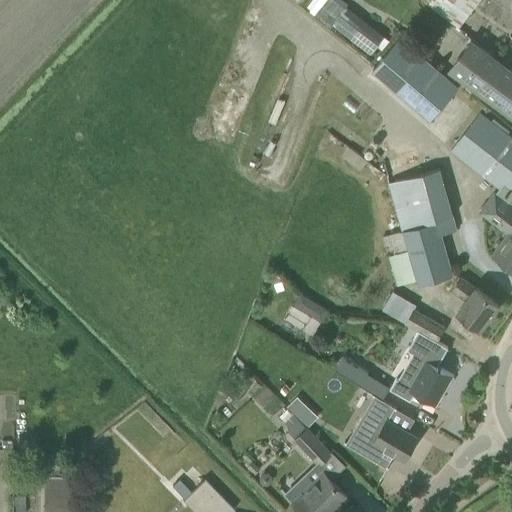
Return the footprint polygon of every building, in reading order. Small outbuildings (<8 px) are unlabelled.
[(336,0),(313,0),(309,6),(374,54),(387,36),(336,0)] [(425,0),(458,25),(477,0),(425,0)] [(406,34),(377,66),(435,119),(464,87),(406,34)] [(511,68),(470,38),(447,69),(511,116),(511,68)] [(511,138),(478,113),(450,149),(497,186),(479,210),(506,231),(489,253),(511,270),(511,138)] [(425,170),(387,181),(400,228),(406,249),(407,248),(417,284),(452,274),(441,234),(437,219),(453,215),(440,166),(425,170)] [(450,290),(463,299),(455,310),(480,329),(498,305),(461,276),(450,290)] [(418,330),(434,339),(436,340),(445,324),(414,307),(416,303),(393,289),(382,308),(418,330)] [(299,293),(293,305),(324,319),(330,306),(299,293)] [(396,377),(389,388),(410,400),(414,392),(436,405),(453,375),(437,365),(447,347),(436,340),(434,339),(418,330),(407,349),(424,360),(409,385),(396,377)] [(361,385),(369,373),(341,356),(333,369),(361,385)] [(273,387),(287,372),(274,360),(260,376),(273,387)] [(374,394),(345,443),(386,466),(394,453),(404,459),(418,437),(387,419),(395,406),(374,394)] [(286,406),(296,416),(306,406),(297,396),(286,406)] [(294,438),(317,463),(331,449),(307,425),(294,438)] [(312,479),(290,499),(301,511),(326,511),(330,508),(332,510),(347,496),(317,463),(306,473),(312,479)] [(263,484),(268,484),(271,481),(271,476),(268,472),(263,472),(259,475),(259,480),(263,484)] [(191,491),(211,511),(220,511),(228,504),(229,504),(204,478),(191,491)] [(180,480),(173,486),(184,498),(191,491),(180,480)] [(14,496),(12,496),(12,505),(14,505),(14,511),(23,511),(23,496),(14,496)]
